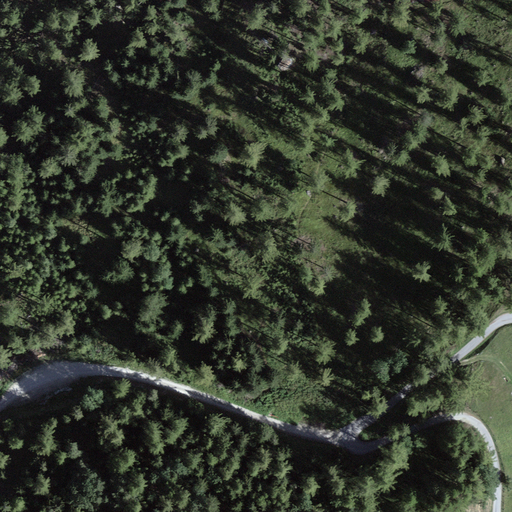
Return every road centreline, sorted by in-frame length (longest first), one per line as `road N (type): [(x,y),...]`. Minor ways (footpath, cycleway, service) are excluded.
road 1 (unclassified): [(498,511),(487,439),(459,415),(371,446),(340,443),(511,317)]
road 2 (track): [(340,443),(294,434),(111,365),(40,376),(0,409)]
